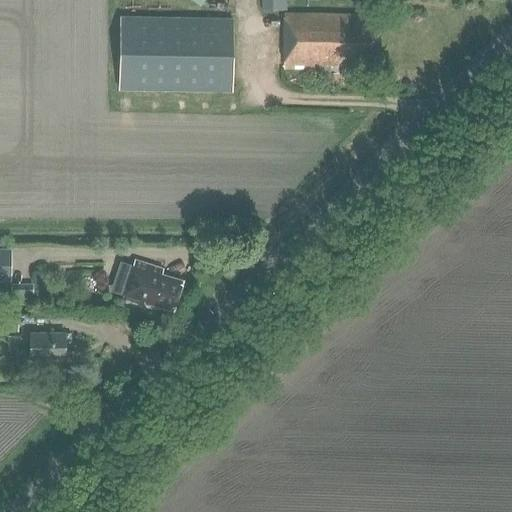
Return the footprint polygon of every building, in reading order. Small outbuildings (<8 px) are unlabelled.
[(261,0),(262,11),(287,10),(286,0),(261,0)] [(284,14),(284,71),(321,71),(320,89),(336,90),(337,75),(336,75),(337,67),(355,67),(355,60),(379,60),(379,15),(284,14)] [(119,91),(230,93),(231,21),(120,20),(119,91)] [(11,247),(0,247),(0,281),(10,281),(11,247)] [(141,303),(172,313),(182,284),(160,277),(162,272),(133,263),(131,269),(123,267),(117,283),(126,285),(120,302),(140,308),(141,303)] [(56,264),(44,268),(46,275),(58,270),(56,264)] [(34,283),(12,283),(12,303),(35,302),(34,283)] [(0,330),(16,331),(17,317),(0,316),(0,330)] [(30,361),(62,361),(63,335),(30,335),(30,361)]
